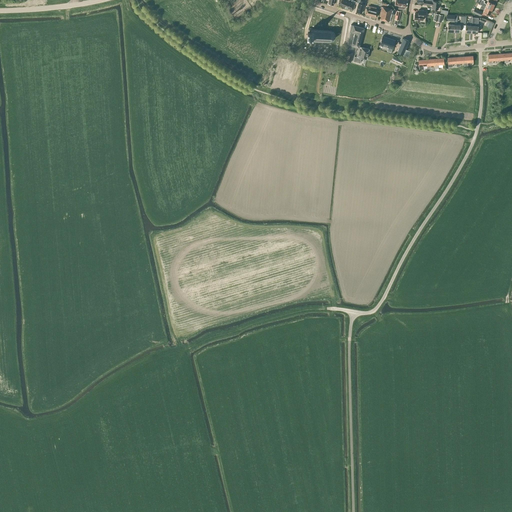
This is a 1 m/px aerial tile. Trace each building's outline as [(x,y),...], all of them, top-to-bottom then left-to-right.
[(339,0),(338,4),(353,10),(355,3),(356,4),(357,2),(352,0),(339,0)] [(425,0),(423,0),(423,4),(432,5),(431,8),(438,9),(439,2),(425,0)] [(484,3),(484,1),(482,0),(481,0),(479,4),(481,5),(492,10),(494,4),(488,1),(486,4),(484,3)] [(484,9),(483,12),(489,15),(492,10),(481,5),(480,8),(484,9)] [(379,19),(389,22),(392,9),(382,7),(379,19)] [(414,13),(414,19),(423,20),(423,16),(425,16),(426,11),(418,10),(418,13),(414,13)] [(447,31),(454,31),(454,18),(454,15),(446,15),(446,20),(451,20),(450,24),(448,24),(447,31)] [(364,28),(351,24),(347,44),(352,45),(351,45),(359,47),(359,46),(364,28)] [(307,37),(307,40),(330,41),(333,40),(335,38),(335,35),(333,33),(331,31),(311,30),(311,29),(311,28),(308,28),(308,29),(308,31),(307,37)] [(380,44),(388,47),(387,51),(391,52),(392,48),(392,49),(395,40),(383,36),(380,44)] [(409,41),(403,38),(397,52),(403,55),(409,41)] [(354,56),(353,61),(360,63),(361,58),(366,59),(369,49),(359,46),(359,47),(356,56),(354,56)] [(500,60),(504,60),(504,53),(496,54),(497,60),(497,63),(501,63),(500,60)] [(497,60),(496,54),(488,55),(489,64),(493,63),(493,60),(497,60)] [(401,63),(403,59),(393,55),(391,61),(398,64),(399,62),(401,63)] [(463,57),(464,63),(464,66),(468,65),(467,62),(473,62),(473,56),(463,57)] [(452,64),(456,63),(456,57),(447,58),(448,67),(452,67),(452,64)] [(460,63),(464,63),(463,57),(456,57),(456,63),(456,66),(460,66),(460,63)] [(434,59),(434,65),(434,68),(437,68),(438,67),(438,65),(444,64),(443,58),(434,59)] [(427,65),(426,59),(418,60),(419,69),(423,69),(423,66),(427,65)] [(431,65),(434,65),(434,59),(426,59),(427,65),(427,68),(431,68),(431,65)]
